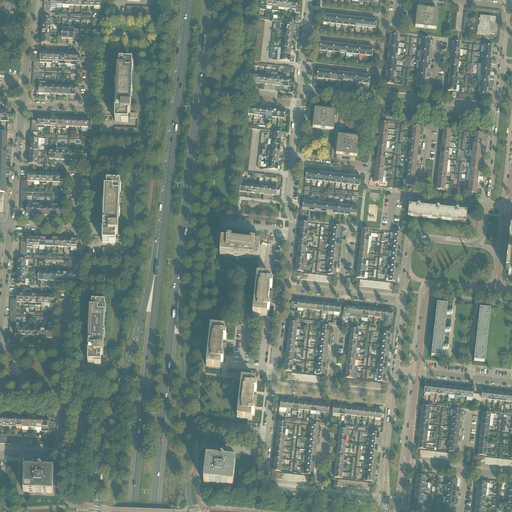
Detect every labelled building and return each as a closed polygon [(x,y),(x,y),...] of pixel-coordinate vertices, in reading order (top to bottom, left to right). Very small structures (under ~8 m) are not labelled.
[(44,0),(44,1),(50,1),(50,4),(50,5),(50,7),(50,8),(56,8),(56,7),(57,5),(56,0),(44,0)] [(93,0),(94,7),(100,7),(100,9),(103,9),(103,2),(100,2),(100,0),(93,0)] [(291,2),(290,10),(296,10),(296,13),(300,14),(300,6),(297,6),(297,3),(291,2)] [(130,5),(130,12),(147,13),(147,6),(130,5)] [(417,9),(416,15),(415,27),(436,30),(438,11),(417,9)] [(477,25),(476,34),(485,35),(485,34),(494,35),(496,17),(480,16),(479,20),(479,19),(478,20),(479,21),(479,26),(477,25)] [(93,31),(92,40),(92,39),(98,40),(99,40),(99,37),(102,38),(102,29),(93,29),(93,31)] [(115,116),(115,122),(128,123),(128,113),(130,114),(130,113),(132,63),(117,62),(116,103),(116,105),(116,107),(115,110),(115,116)] [(317,79),(324,79),(325,68),(323,68),(322,71),(318,71),(317,79)] [(282,79),(282,87),(292,88),(293,80),(282,79)] [(32,88),(32,91),(35,91),(35,94),(38,94),(39,94),(39,93),(44,94),(45,94),(45,85),(45,83),(39,83),(39,86),(39,89),(32,88)] [(314,110),(312,128),(333,130),(334,126),(333,126),(333,121),(332,121),(332,117),(335,118),(336,112),(335,112),(329,111),(321,110),(315,110),(314,110)] [(14,123),(14,115),(8,115),(8,112),(1,112),(1,122),(7,122),(7,123),(14,123)] [(81,128),(81,132),(87,132),(88,129),(91,129),(91,122),(88,121),(88,119),(82,119),(81,128)] [(336,154),(356,157),(357,157),(359,138),(338,136),(337,140),(338,141),(338,145),(339,145),(339,149),(336,149),(336,154)] [(80,152),(80,161),(80,160),(86,161),(86,158),(89,159),(90,151),(87,151),(87,152),(80,152)] [(115,243),(116,237),(116,234),(117,234),(118,234),(120,183),(105,183),(103,225),(102,243),(115,243)] [(270,188),(269,195),(275,196),(280,196),(280,191),(276,190),(276,188),(270,188)] [(436,208),(432,208),(427,207),(427,209),(424,208),(424,207),(420,206),(420,205),(417,204),(417,205),(417,206),(412,206),(410,205),(409,205),(407,217),(418,218),(418,216),(422,217),(422,218),(456,222),(456,221),(461,221),(461,223),(465,223),(467,212),(466,211),(466,213),(462,213),(462,211),(458,211),(458,209),(459,209),(455,209),(456,209),(456,210),(446,209),(446,211),(443,210),(443,209),(439,209),(439,207),(436,206),(436,207),(437,207),(436,208)] [(71,239),(70,248),(77,248),(77,249),(79,249),(80,239),(77,239),(71,239)] [(259,249),(260,246),(260,245),(256,245),(254,245),(255,243),(250,242),(250,246),(246,245),(246,240),(235,239),(235,244),(231,244),(231,240),(227,240),(226,242),(221,241),(219,255),(258,259),(258,256),(259,253),(259,249)] [(69,273),(69,282),(69,281),(75,282),(78,282),(78,271),(76,271),(69,271),(69,273)] [(270,281),(271,278),(257,276),(256,282),(257,282),(256,291),(255,290),(254,301),(255,301),(254,310),(253,309),(252,315),(266,317),(267,313),(266,313),(267,311),(269,311),(270,307),(266,307),(267,303),(272,303),(273,292),(268,292),(268,288),(272,288),(272,284),(270,283),(270,281)] [(88,357),(88,364),(101,364),(101,358),(101,355),(103,355),(105,304),(90,304),(89,345),(88,357)] [(435,318),(435,320),(446,321),(446,320),(446,319),(446,317),(451,317),(452,313),(447,312),(448,305),(437,304),(435,318)] [(342,314),(342,318),(349,318),(349,317),(350,315),(350,307),(350,308),(345,307),(345,306),(344,306),(343,314),(342,314)] [(478,322),(478,326),(488,327),(490,310),(480,309),(479,319),(480,319),(479,322),(478,322)] [(435,320),(433,339),(444,340),(444,334),(449,335),(450,331),(450,330),(445,330),(446,321),(435,320)] [(476,340),(476,344),(486,345),(488,327),(478,326),(477,336),(478,337),(477,340),(476,340)] [(210,328),(207,353),(206,366),(220,368),(220,365),(220,364),(220,363),(223,363),(223,358),(220,358),(220,354),(225,355),(227,344),(222,343),(222,339),(225,339),(226,335),(224,335),(224,333),(224,329),(210,328)] [(432,346),(431,357),(442,358),(442,354),(442,352),(447,352),(448,348),(443,347),(443,346),(443,344),(444,340),(433,339),(433,343),(432,346)] [(475,351),(474,361),(484,363),(486,345),(476,344),(475,348),(476,348),(476,351),(475,351)] [(245,420),(248,420),(251,420),(251,417),(251,415),(253,415),(254,410),(251,410),(251,406),(256,407),(257,396),(252,395),(253,391),(256,392),(257,387),(254,387),(254,385),(255,385),(255,382),(241,380),(240,386),(242,386),(241,394),(239,394),(238,405),(239,405),(239,413),(237,413),(237,419),(239,419),(242,419),(245,420)] [(222,485),(231,486),(234,462),(224,461),(222,458),(219,454),(219,455),(218,455),(217,456),(217,457),(217,458),(216,460),(207,459),(205,483),(214,484),(214,483),(222,484),(222,485)] [(42,491),(42,493),(51,494),(52,469),(43,469),(42,468),(40,466),(37,463),(37,464),(36,464),(36,465),(36,466),(35,467),(35,469),(26,468),(25,493),(34,493),(34,491),(42,491)]
